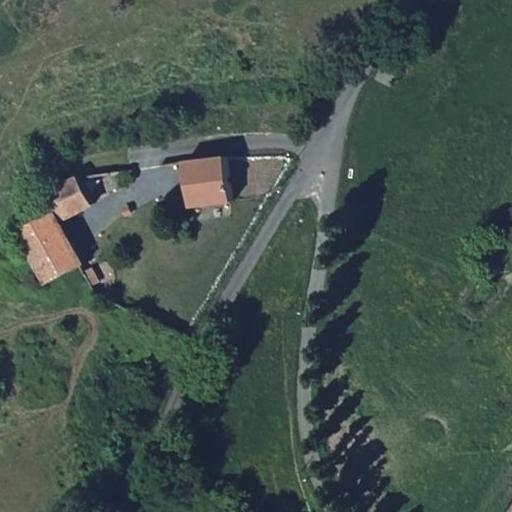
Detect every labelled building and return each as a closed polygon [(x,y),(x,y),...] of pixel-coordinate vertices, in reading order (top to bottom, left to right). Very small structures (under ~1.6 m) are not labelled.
[(187,157),(189,206),(233,206),(233,153),(187,157)] [(92,198),(75,168),(42,188),(54,211),(57,216),(92,198)] [(16,203),(18,228),(54,211),(42,188),(16,203)] [(189,222),(189,206),(164,205),(164,222),(189,222)] [(47,281),(82,264),(57,216),(54,211),(18,228),(47,281)]
